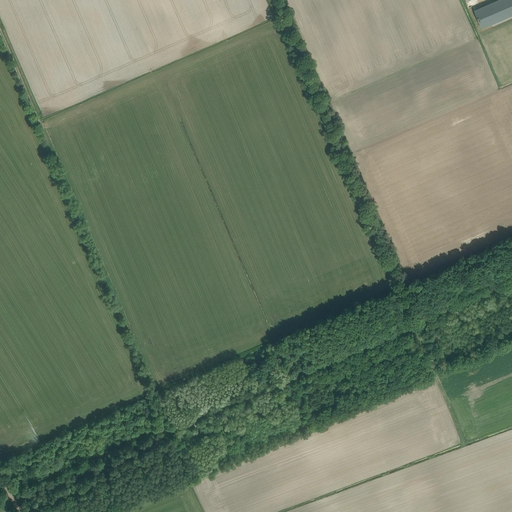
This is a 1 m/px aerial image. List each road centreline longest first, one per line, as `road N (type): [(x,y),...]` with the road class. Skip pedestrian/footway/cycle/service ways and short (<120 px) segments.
road 1 (track): [(511,237),(0,458)]
road 2 (track): [(413,324),(46,476),(10,492),(14,501)]
road 3 (track): [(0,27),(153,392)]
road 4 (track): [(274,0),(413,324)]
